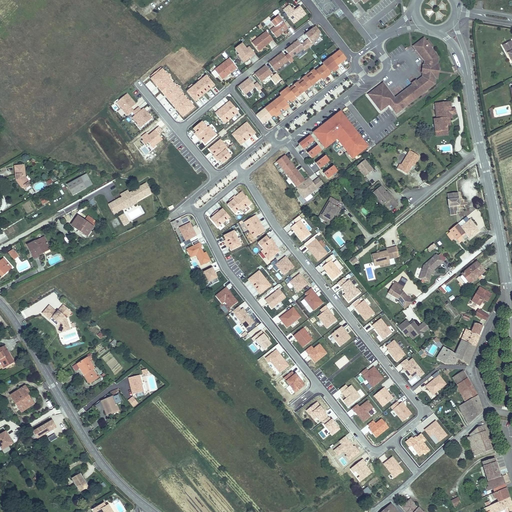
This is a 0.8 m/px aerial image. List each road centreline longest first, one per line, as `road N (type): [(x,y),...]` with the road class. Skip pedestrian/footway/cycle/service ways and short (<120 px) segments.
road 1 (residential): [(392,441),(427,412),(277,227),(244,174)]
road 2 (residential): [(196,213),(225,268),(375,454),(392,441)]
road 3 (unclassified): [(0,304),(105,469),(152,511)]
road 4 (tertiary): [(508,292),(481,152)]
road 5 (unknown): [(102,188),(0,253)]
road 6 (residential): [(490,411),(473,365),(493,317),(510,307)]
